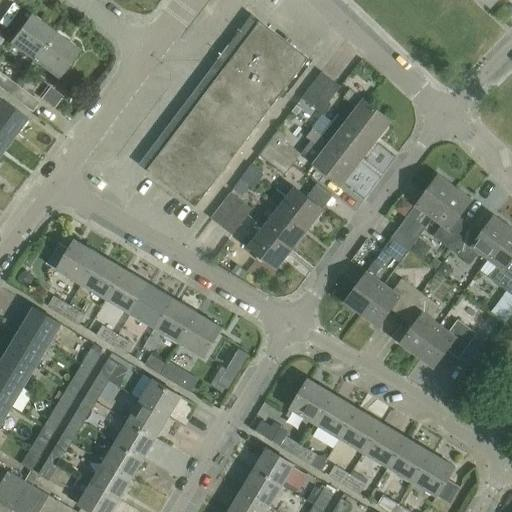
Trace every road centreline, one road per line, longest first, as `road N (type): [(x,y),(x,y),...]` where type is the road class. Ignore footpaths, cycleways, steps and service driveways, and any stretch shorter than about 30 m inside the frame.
road 1 (residential): [(290,327),(51,179)]
road 2 (residential): [(290,327),(446,117)]
road 3 (residential): [(511,461),(290,327)]
road 4 (residential): [(179,511),(290,327)]
road 5 (residential): [(446,117),(322,0)]
road 6 (residential): [(51,179),(146,53)]
